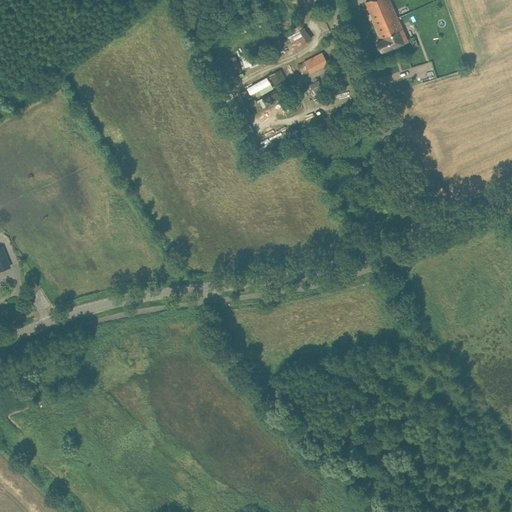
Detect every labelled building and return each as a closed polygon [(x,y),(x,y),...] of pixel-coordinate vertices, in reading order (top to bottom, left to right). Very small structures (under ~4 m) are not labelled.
[(381,40),(376,42),(382,54),(409,41),(389,0),(370,0),(365,2),(381,40)] [(294,49),(310,39),(303,26),(286,36),(294,49)] [(416,38),(411,40),(415,50),(421,47),(416,38)] [(325,64),(320,54),(306,61),(311,72),(325,64)] [(280,69),(268,75),(276,90),(261,98),(266,106),(293,92),(280,69)] [(266,77),(247,88),(250,95),(258,90),(261,95),(273,88),(266,77)] [(311,98),(324,91),(318,80),(305,87),(311,98)] [(0,247),(0,270),(9,267),(1,247),(0,247)]
